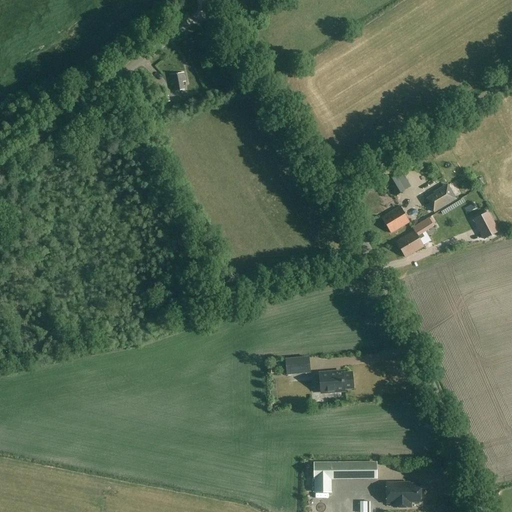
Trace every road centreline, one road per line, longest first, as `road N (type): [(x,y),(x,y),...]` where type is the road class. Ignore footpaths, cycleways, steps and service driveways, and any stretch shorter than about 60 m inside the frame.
road 1 (tertiary): [(485,511),(378,274),(331,193)]
road 2 (unclassified): [(0,172),(211,7)]
road 3 (tertiary): [(331,193),(211,7)]
road 4 (unclassified): [(331,193),(511,78)]
